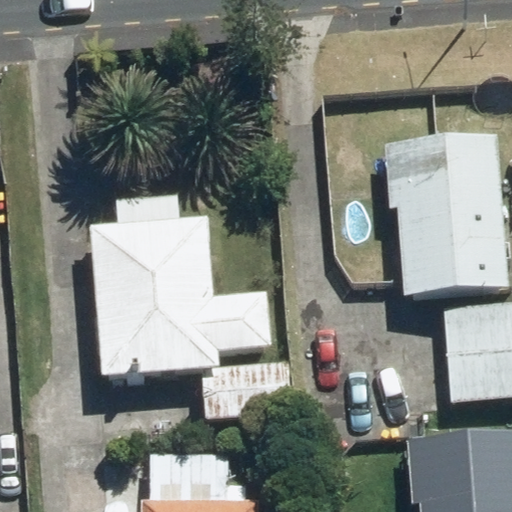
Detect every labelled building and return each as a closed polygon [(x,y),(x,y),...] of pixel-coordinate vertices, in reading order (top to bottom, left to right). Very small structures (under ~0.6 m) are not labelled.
[(511,263),(504,144),(390,152),(395,216),(405,215),(411,304),(511,296),(511,263)] [(122,233),(97,234),(106,386),(227,377),(226,362),(278,358),(273,304),(221,308),(214,226),(185,228),(183,203),(121,208),(122,233)] [(511,309),(447,314),(454,410),(511,405),(511,309)] [(511,511),(511,439),(413,447),(417,511),(511,511)] [(154,509),(148,509),(147,511),(265,511),(265,510),(259,510),(259,482),(233,482),(233,462),(155,462),(154,509)]
